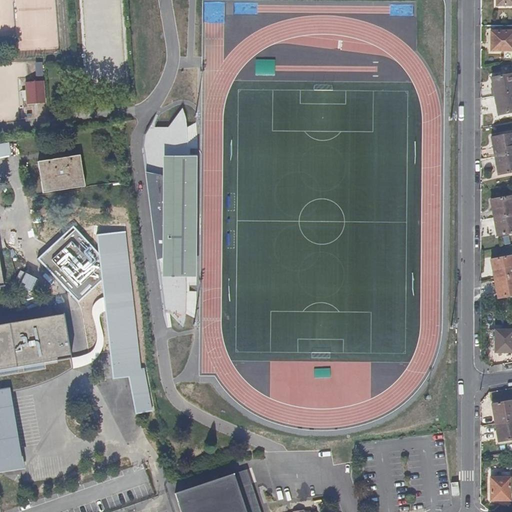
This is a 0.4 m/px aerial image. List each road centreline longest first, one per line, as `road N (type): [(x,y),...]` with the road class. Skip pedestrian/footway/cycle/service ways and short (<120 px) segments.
road 1 (residential): [(467,388),(467,0)]
road 2 (residential): [(467,511),(467,388)]
